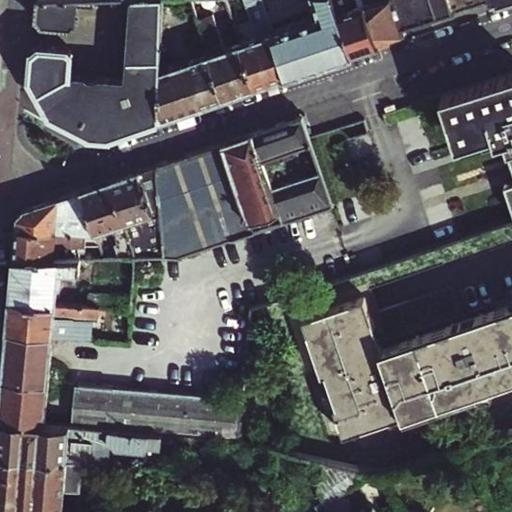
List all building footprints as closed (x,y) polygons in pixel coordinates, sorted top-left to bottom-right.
[(111,134),(160,118),(162,0),(132,0),(130,78),(73,73),(74,51),(70,46),(42,44),(35,49),(34,49),(32,76),(52,112),(91,133),(111,134)] [(72,27),(75,24),(76,5),(93,5),(93,0),(37,0),(36,18),(38,19),(43,26),(72,27)] [(162,0),(160,118),(225,95),(192,0),(162,0)] [(192,0),(225,95),(256,85),(241,41),(225,46),(214,13),(229,8),(225,0),(192,0)] [(256,85),(287,74),(272,30),(261,0),(246,0),(248,3),(246,4),(257,36),(241,41),(256,85)] [(287,74),(353,52),(334,0),(315,0),(321,14),(272,30),(287,74)] [(334,0),(353,52),(379,43),(365,4),(366,3),(366,2),(348,8),(350,1),(349,0),(334,0)] [(365,0),(366,2),(366,3),(365,4),(379,43),(405,34),(403,27),(392,0),(365,0)] [(392,0),(403,27),(489,0),(392,0)] [(511,70),(443,92),(458,141),(495,130),(498,137),(511,132),(511,131),(510,123),(511,122),(511,70)] [(333,202),(310,134),(303,113),(254,130),(283,218),(333,202)] [(254,130),(223,141),(253,228),(283,218),(254,130)] [(223,141),(157,163),(156,175),(165,253),(169,253),(178,253),(253,228),(223,141)] [(157,163),(111,178),(136,254),(165,253),(156,175),(157,163)] [(136,254),(111,178),(82,188),(96,229),(112,224),(118,241),(102,246),(105,254),(134,254),(136,254)] [(96,229),(82,188),(59,196),(57,228),(85,230),(84,241),(93,240),(100,240),(96,229)] [(19,214),(18,227),(57,228),(59,196),(26,208),(19,214)] [(18,227),(14,257),(71,255),(72,242),(84,241),(85,230),(57,228),(18,227)] [(11,297),(56,300),(59,266),(80,267),(81,255),(71,255),(14,257),(11,297)] [(87,302),(99,303),(130,305),(131,293),(88,289),(87,302)] [(8,329),(54,333),(73,334),(75,316),(98,317),(99,303),(87,302),(56,300),(11,297),(8,329)] [(336,409),(346,437),(406,416),(478,390),(511,378),(511,310),(387,356),(384,349),(368,302),(366,299),(304,321),(325,377),(328,376),(339,408),(336,409)] [(511,303),(384,349),(387,356),(511,310),(511,303)] [(52,346),(54,333),(8,329),(7,342),(52,346)] [(7,342),(4,376),(124,386),(127,352),(103,350),(101,370),(77,368),(73,360),(74,348),(52,346),(7,342)] [(124,386),(4,376),(0,418),(89,425),(160,432),(235,438),(235,439),(239,440),(243,397),(124,386)] [(478,390),(406,416),(408,421),(480,395),(478,390)] [(159,443),(160,432),(89,425),(0,418),(0,420),(0,453),(82,460),(108,462),(110,440),(114,441),(117,445),(145,448),(149,445),(149,442),(159,443)] [(79,489),(82,460),(0,453),(0,511),(77,511),(78,511),(62,510),(65,488),(79,489)] [(325,500),(327,504),(373,470),(326,460),(319,489),(325,500)] [(332,511),(327,504),(325,500),(318,504),(322,511),(332,511)]
